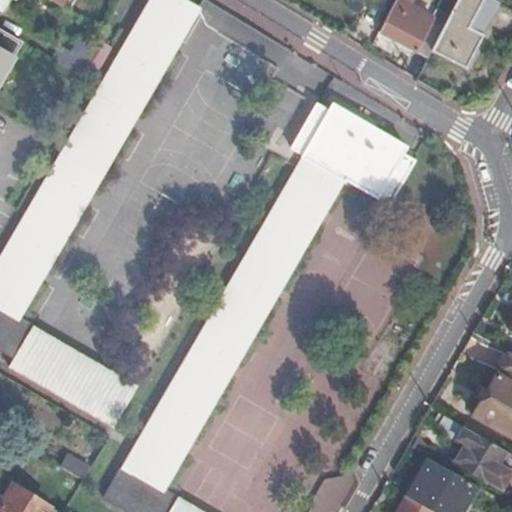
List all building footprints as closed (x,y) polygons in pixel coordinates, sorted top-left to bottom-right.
[(180,0),(147,0),(0,255),(0,350),(15,360),(10,370),(109,426),(132,388),(33,331),(34,330),(20,320),(197,10),(180,0)] [(481,11),(486,0),(455,0),(442,28),(437,38),(431,49),(465,67),(482,35),(467,27),(476,9),(481,11)] [(379,32),(427,58),(431,49),(437,38),(424,31),(389,13),(379,32)] [(0,76),(19,44),(0,33),(0,76)] [(210,310),(103,497),(129,511),(197,511),(177,500),(179,497),(163,488),(340,181),(344,182),(345,179),(388,203),(413,159),(401,153),(405,146),(330,104),(326,110),(314,103),(289,147),(300,153),(210,310)] [(511,357),(507,355),(474,412),(511,433),(511,357)] [(505,449),(446,415),(439,428),(457,438),(447,456),(501,488),(511,469),(511,468),(499,461),(505,449)] [(424,457),(412,480),(416,483),(421,473),(428,460),(424,457)] [(82,480),(88,468),(74,460),(67,471),(82,480)] [(411,481),(403,494),(407,496),(433,511),(464,511),(468,505),(477,489),(455,476),(428,460),(421,473),(416,483),(412,480),(411,481)] [(0,496),(0,511),(54,511),(55,511),(13,486),(4,499),(0,496)] [(433,511),(407,496),(397,511),(433,511)]
